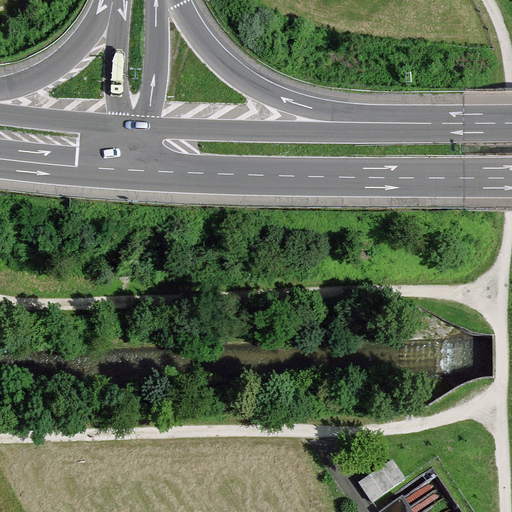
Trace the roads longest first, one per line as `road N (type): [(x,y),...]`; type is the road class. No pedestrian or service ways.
road 1 (track): [(501,404),(392,428),(0,438)]
road 2 (track): [(7,301),(502,290)]
road 3 (secondary): [(130,170),(511,177)]
road 4 (track): [(502,290),(510,83),(487,0)]
road 5 (motorway): [(332,124),(251,88),(195,38),(170,0)]
road 6 (secondary): [(332,124),(140,126)]
road 7 (secondary): [(195,151),(264,133),(371,123)]
road 8 (secondary): [(51,146),(88,180),(127,187),(165,177),(195,151)]
road 9 (secondary): [(371,123),(265,106),(209,86)]
road 10 (motorway): [(112,2),(64,59),(0,93)]
road 11 (secondary): [(511,123),(371,123)]
road 12 (secondary): [(0,158),(130,170)]
road 13 (motorway): [(140,126),(154,68),(156,0)]
road 14 (motorway): [(112,2),(122,125)]
road 15 (secondary): [(122,125),(0,108)]
